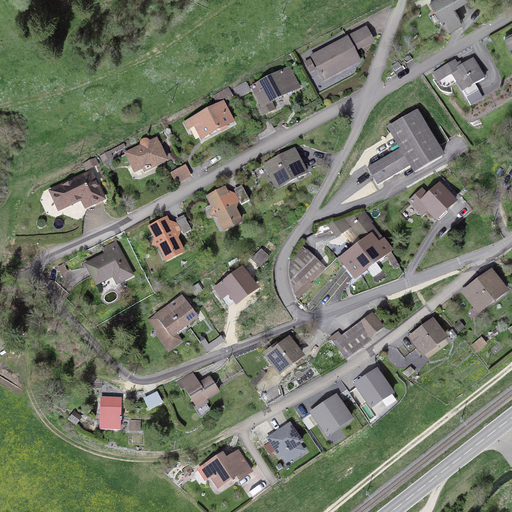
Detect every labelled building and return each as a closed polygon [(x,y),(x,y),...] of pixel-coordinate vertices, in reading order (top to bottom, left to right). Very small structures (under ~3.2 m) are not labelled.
[(434,0),(430,2),(445,27),(460,19),(453,6),(463,0),(434,0)] [(366,27),(347,37),(351,45),(356,43),(357,45),(371,38),(366,27)] [(357,57),(351,45),(347,37),(311,56),(321,76),(357,57)] [(397,51),(405,62),(411,58),(403,47),(397,51)] [(451,73),(467,98),(478,91),(474,84),(484,79),(472,60),(458,68),(455,61),(433,74),(438,82),(446,78),(445,76),(451,73)] [(391,67),(394,71),(401,67),(397,62),(391,67)] [(290,77),(286,71),(254,88),(263,106),(292,91),(285,79),(290,77)] [(232,96),(229,89),(214,96),(217,101),(225,97),(226,99),(232,96)] [(233,122),(223,103),(192,119),(202,139),(233,122)] [(442,158),(436,148),(448,141),(440,127),(428,134),(416,113),(389,129),(401,149),(367,168),(378,186),(415,165),(419,172),(442,158)] [(140,159),(146,170),(166,161),(157,142),(150,146),(148,142),(143,142),(141,145),(140,147),(126,154),(131,163),(140,159)] [(294,150),(265,165),(274,184),(284,179),(286,184),(306,173),(294,150)] [(96,164),(94,160),(85,164),(87,169),(96,164)] [(183,168),(168,176),(174,186),(188,179),(183,168)] [(91,173),(51,192),(59,210),(82,199),(86,208),(103,200),(91,173)] [(436,220),(454,203),(439,186),(427,197),(421,192),(410,202),(421,214),(426,209),(436,220)] [(249,201),(243,187),(235,191),(241,205),(249,201)] [(218,217),(223,228),(239,220),(234,209),(236,203),(230,201),(224,190),(208,198),(214,209),(212,215),(218,217)] [(372,241),(379,235),(362,214),(345,219),(329,225),(336,235),(348,230),(352,228),(361,241),(355,246),(357,249),(342,260),(349,269),(353,267),(358,274),(366,268),(373,277),(381,271),(375,264),(390,253),(383,240),(376,246),(372,241)] [(192,231),(185,217),(176,221),(183,235),(192,231)] [(166,220),(150,228),(156,239),(154,245),(160,247),(166,258),(182,250),(176,239),(178,233),(172,231),(166,220)] [(311,284),(327,269),(302,245),(293,254),(295,256),(289,262),(289,275),(294,295),(298,300),(313,286),(311,284)] [(118,249),(87,265),(96,284),(117,273),(121,281),(131,275),(118,249)] [(261,250),(252,259),(259,266),(268,258),(261,250)] [(399,268),(392,257),(388,259),(394,270),(399,268)] [(228,305),(244,293),(245,295),(254,288),(241,271),(216,289),(228,305)] [(496,299),(506,292),(491,273),(488,275),(485,272),(479,277),(481,280),(465,292),(478,310),(495,297),(496,299)] [(182,296),(155,315),(165,330),(157,335),(168,351),(182,342),(176,334),(198,318),(182,296)] [(372,315),(334,343),(346,358),(363,347),(369,338),(368,337),(381,326),(372,315)] [(432,322),(411,338),(417,346),(420,344),(426,351),(444,338),(432,322)] [(212,325),(200,333),(208,345),(220,337),(212,325)] [(408,338),(402,342),(404,345),(398,349),(404,358),(416,349),(408,338)] [(486,344),(482,339),(472,346),(477,352),(486,344)] [(266,354),(280,372),(300,356),(289,340),(279,347),(278,345),(266,354)] [(356,385),(371,408),(392,394),(376,371),(356,385)] [(196,378),(193,381),(188,375),(177,383),(182,391),(185,388),(198,405),(220,390),(210,378),(201,384),(196,378)] [(350,419),(336,397),(312,413),(327,435),(350,419)] [(120,430),(121,399),(101,398),(100,430),(120,430)] [(301,442),(289,425),(268,439),(280,457),(301,442)] [(222,455),(205,466),(219,487),(235,476),(238,480),(251,472),(238,452),(226,460),(222,455)]
